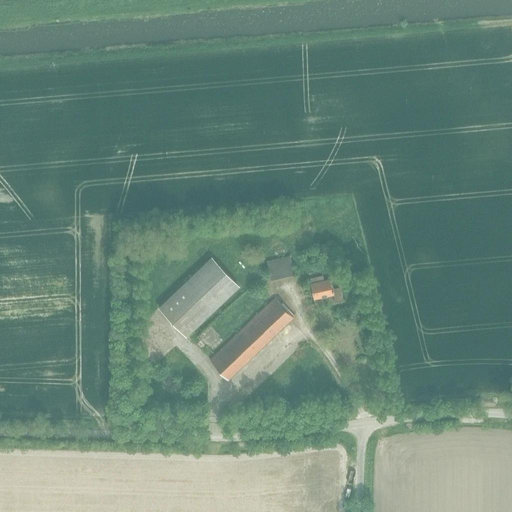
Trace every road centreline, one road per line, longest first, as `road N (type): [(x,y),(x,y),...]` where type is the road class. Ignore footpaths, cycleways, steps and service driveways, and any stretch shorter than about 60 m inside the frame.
road 1 (unclassified): [(361,423),(204,437),(0,430)]
road 2 (unclassified): [(361,423),(511,415)]
